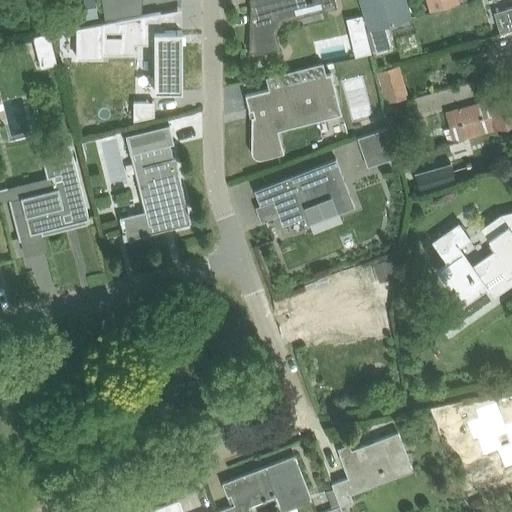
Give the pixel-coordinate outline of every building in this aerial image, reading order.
[(95,0),(71,0),(75,20),(99,16),(95,0)] [(102,0),(105,18),(117,16),(118,0),(102,0)] [(283,48),(278,48),(275,29),(278,21),(284,15),(292,13),(296,12),(294,6),(320,0),(321,0),(323,7),(337,4),(335,0),(256,0),(257,2),(252,4),(250,48),(283,50),(283,48)] [(405,0),(360,0),(369,29),(386,24),(411,17),(405,0)] [(427,0),(430,10),(459,2),(458,0),(427,0)] [(156,13),(74,27),(74,59),(98,59),(98,55),(130,55),(130,45),(134,45),(150,44),(150,91),(178,91),(178,90),(178,31),(151,31),(151,26),(156,26),(156,13)] [(392,48),(386,24),(369,29),(376,53),(392,48)] [(349,33),(355,55),(372,51),(366,29),(349,33)] [(50,32),(33,36),(41,67),(58,62),(50,32)] [(399,65),(377,72),(386,103),(408,97),(399,65)] [(266,90),(247,95),(250,109),(254,108),(256,114),(252,115),(251,147),(252,150),(253,153),(255,155),(258,157),(261,157),(264,157),(284,152),(279,129),(290,126),(296,125),(324,119),(342,114),(332,73),(266,90)] [(500,126),(511,123),(511,97),(511,93),(446,112),(450,127),(444,129),(448,141),(454,140),(500,126)] [(151,97),(138,97),(138,123),(151,120),(151,97)] [(123,232),(122,232),(124,238),(191,221),(180,172),(180,169),(177,170),(171,143),(175,142),(171,123),(137,131),(126,134),(138,182),(145,211),(120,217),(123,232)] [(358,138),(368,165),(398,154),(388,127),(358,138)] [(55,187),(9,199),(18,236),(30,233),(41,230),(42,234),(67,228),(66,224),(89,218),(71,145),(70,142),(55,146),(55,153),(42,157),(47,177),(52,176),(55,187)] [(260,205),(274,200),(283,224),(307,215),(310,222),(307,223),(307,225),(355,206),(336,158),(254,190),(260,205)] [(451,162),(415,172),(420,190),(456,179),(451,162)] [(511,172),(510,170),(502,179),(511,187),(511,172)] [(447,263),(439,269),(462,302),(480,289),(479,287),(502,271),(507,279),(511,275),(511,211),(501,213),(481,227),(496,248),(473,264),(460,246),(470,238),(459,222),(432,241),(447,263)] [(390,259),(374,264),(380,281),(397,276),(390,259)] [(358,266),(315,282),(295,290),(296,294),(300,292),(299,289),(315,283),(319,294),(311,297),(317,311),(302,317),(300,318),(300,319),(302,318),(306,317),(308,321),(304,322),(324,374),(326,373),(316,349),(352,335),(354,339),(356,338),(354,334),(379,324),(381,330),(382,329),(358,266)] [(511,424),(505,427),(496,403),(476,411),(479,419),(466,424),(466,425),(469,424),(475,440),(479,438),(485,455),(500,449),(507,468),(511,466),(511,424)] [(332,483),(339,501),(340,505),(354,500),(351,492),(413,469),(398,431),(352,449),(349,443),(338,447),(340,454),(339,454),(348,477),(332,483)] [(231,505),(215,511),(214,511),(251,511),(249,505),(275,495),(279,504),(280,504),(309,492),(302,473),(295,454),(222,482),(231,505)] [(183,511),(178,499),(144,511),(214,511),(215,511),(212,511),(183,511)]
